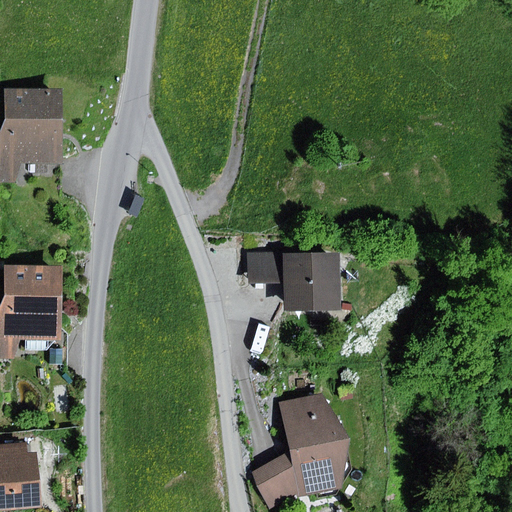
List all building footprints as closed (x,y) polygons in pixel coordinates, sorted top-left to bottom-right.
[(65,90),(8,89),(7,132),(1,132),(0,183),(22,183),(22,164),(30,164),(61,165),(64,165),(65,90)] [(61,165),(30,164),(29,194),(60,195),(61,165)] [(137,196),(133,194),(125,212),(130,214),(136,216),(143,198),(137,196)] [(277,281),(277,250),(244,250),(244,281),(277,281)] [(333,250),(277,250),(277,281),(277,307),(333,307),(333,250)] [(66,269),(4,265),(0,341),(0,360),(22,362),(23,338),(63,340),(66,269)] [(348,386),(336,388),(338,399),(350,397),(348,386)] [(282,447),(248,471),(269,508),(293,493),(336,489),(339,434),(319,392),(277,402),(282,447)] [(38,445),(0,447),(0,511),(44,508),(38,445)]
